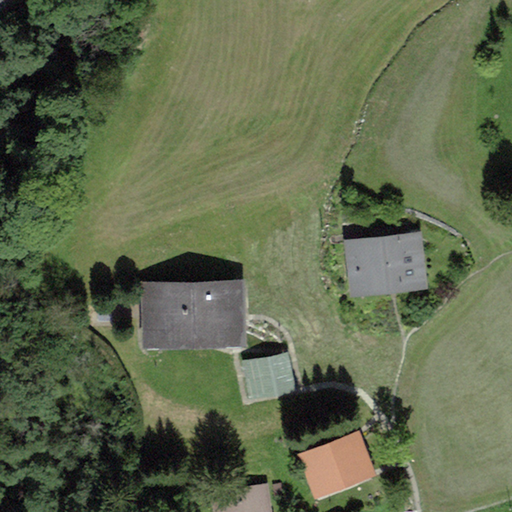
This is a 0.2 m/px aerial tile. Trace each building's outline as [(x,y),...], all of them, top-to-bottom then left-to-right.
[(353,245),(358,285),(417,278),(412,238),(353,245)] [(232,331),(232,314),(240,314),(240,291),(231,291),(231,289),(154,290),(154,333),(232,331)] [(245,364),(251,393),(289,385),(283,356),(245,364)] [(318,487),(352,473),(348,463),(359,459),(351,439),(339,444),(337,438),(305,450),(318,487)] [(224,511),(266,511),(263,487),(214,493),(216,504),(223,503),(224,511)]
